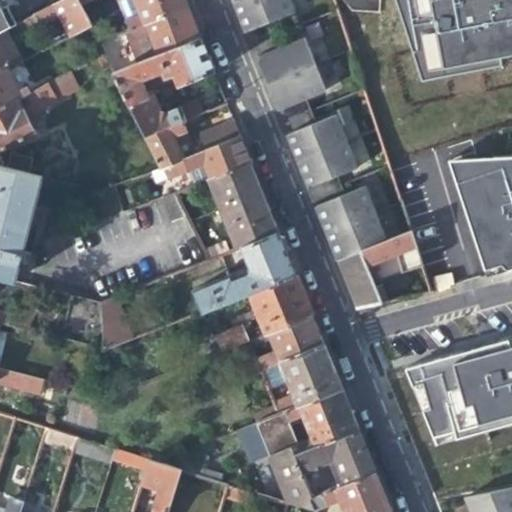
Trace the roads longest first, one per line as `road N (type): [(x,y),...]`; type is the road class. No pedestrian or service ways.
road 1 (residential): [(206,0),(342,337)]
road 2 (residential): [(342,337),(412,511)]
road 3 (residential): [(342,337),(511,285)]
road 4 (unknown): [(465,299),(427,172)]
